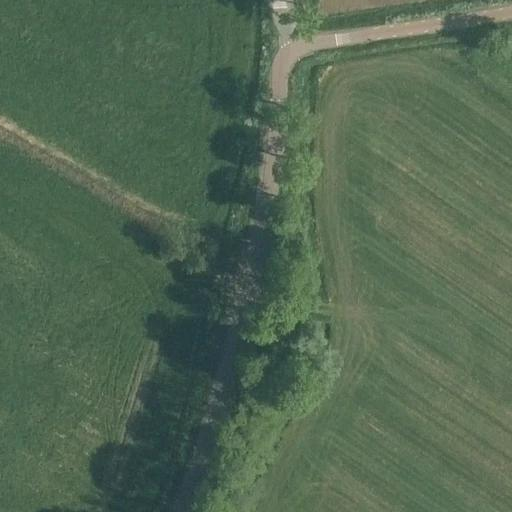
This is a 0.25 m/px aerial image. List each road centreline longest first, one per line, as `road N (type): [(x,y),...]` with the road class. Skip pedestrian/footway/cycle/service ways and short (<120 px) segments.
road 1 (unclassified): [(181,511),(232,361),(271,172),(281,63),(294,48)]
road 2 (unclassified): [(294,48),(511,13)]
